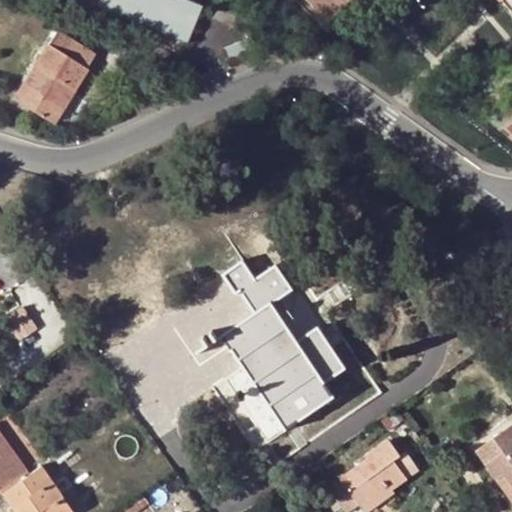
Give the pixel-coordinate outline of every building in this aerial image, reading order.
[(83,0),(79,16),(94,22),(97,7),(195,40),(207,0),(83,0)] [(305,0),(324,19),(344,0),(305,0)] [(511,0),(500,0),(511,13),(511,0)] [(85,72),(45,47),(13,98),(52,123),(85,72)] [(201,342),(204,348),(217,343),(222,340),(286,432),(355,384),(317,327),(298,339),(273,304),(293,291),(275,266),(255,278),(242,262),(220,276),(234,296),(238,293),(253,314),(216,338),(214,334),(211,336),(214,340),(207,343),(205,340),(201,342)] [(23,305),(6,316),(21,336),(37,324),(23,305)] [(476,451),(498,482),(504,478),(511,489),(511,430),(510,427),(476,451)] [(0,487),(24,471),(0,436),(0,487)] [(343,511),(349,511),(359,505),(386,486),(390,492),(405,481),(392,463),(398,458),(387,442),(365,458),(368,462),(328,490),(343,511)] [(27,476),(24,471),(0,487),(0,493),(13,511),(70,511),(40,469),(27,476)] [(511,489),(504,478),(498,482),(511,500),(511,489)] [(386,486),(359,505),(363,511),(371,511),(394,497),(390,492),(386,486)] [(141,498),(124,509),(125,511),(139,511),(146,507),(141,498)]
